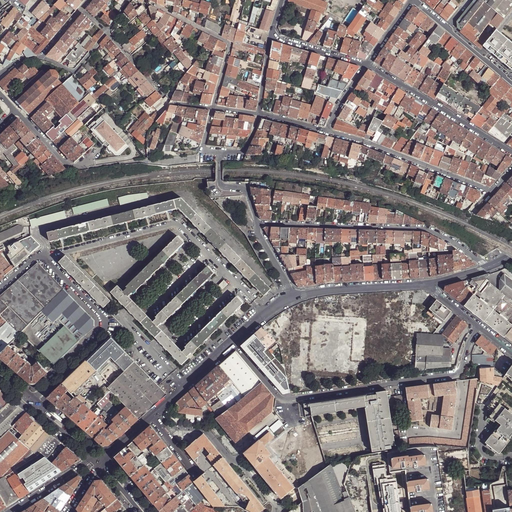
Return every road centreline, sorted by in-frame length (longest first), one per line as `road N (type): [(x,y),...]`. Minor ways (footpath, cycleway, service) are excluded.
road 1 (residential): [(479,326),(454,374),(291,399),(281,398),(233,341)]
road 2 (residential): [(0,287),(42,256),(103,318),(103,332),(34,398)]
road 3 (residential): [(258,223),(426,228),(488,267)]
road 4 (residential): [(492,193),(326,132)]
road 5 (residential): [(366,64),(511,154)]
road 6 (residential): [(152,3),(230,43),(213,107)]
road 7 (tertiary): [(427,284),(292,296)]
